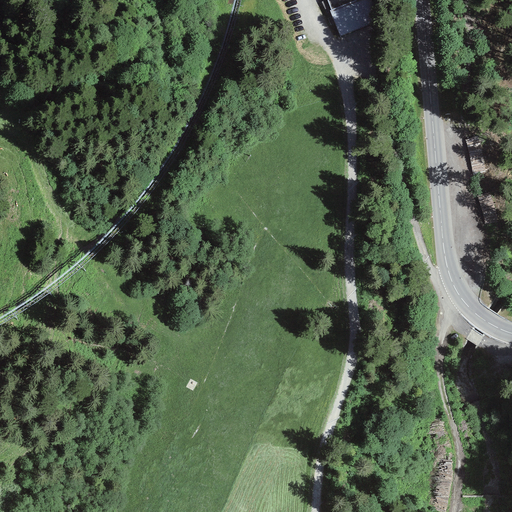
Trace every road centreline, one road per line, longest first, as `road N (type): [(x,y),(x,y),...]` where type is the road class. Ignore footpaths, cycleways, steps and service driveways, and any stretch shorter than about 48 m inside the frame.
road 1 (track): [(350,111),(352,365),(320,463),(316,511)]
road 2 (tertiary): [(511,333),(477,315),(447,269),(419,0)]
road 3 (track): [(461,297),(439,344),(460,469),(454,511)]
road 4 (track): [(434,143),(459,135),(465,121),(468,0)]
